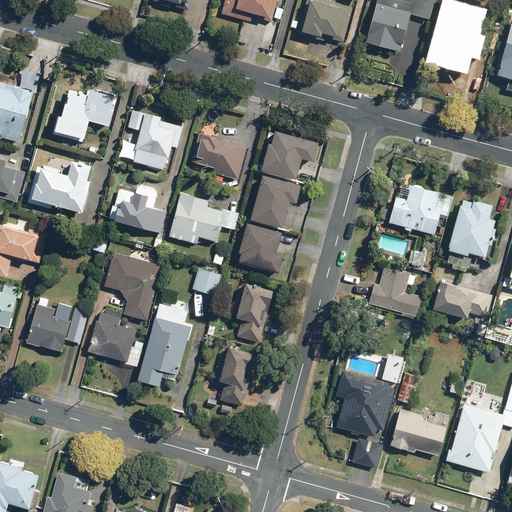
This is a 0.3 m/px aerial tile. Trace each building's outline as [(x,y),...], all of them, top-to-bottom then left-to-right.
[(152,0),(152,1),(160,3),(160,4),(171,7),(171,5),(189,10),(192,0),(152,0)] [(225,0),(222,14),(251,21),(252,17),(272,22),(277,0),(225,0)] [(354,7),(328,0),(306,0),(298,34),(326,42),(327,39),(344,43),(354,7)] [(378,0),(367,42),(401,51),(411,14),(429,19),(434,0),(378,0)] [(483,12),(446,1),(430,56),(467,66),(483,12)] [(511,21),(498,74),(510,77),(507,88),(511,89),(511,21)] [(0,41),(0,51),(12,53),(13,44),(0,41)] [(34,91),(0,81),(0,138),(19,143),(34,91)] [(69,89),(63,114),(59,113),(53,134),(83,142),(89,120),(110,126),(115,110),(111,109),(115,96),(89,89),(88,94),(69,89)] [(137,144),(125,141),(120,158),(164,170),(168,158),(169,158),(172,145),(178,147),(184,126),(160,120),(161,117),(145,112),(145,114),(133,110),(129,127),(141,130),(137,144)] [(270,140),(262,166),(297,176),(302,156),(315,160),(321,140),(276,128),(272,141),(270,140)] [(239,179),(248,146),(200,133),(192,161),(214,167),(213,172),(239,179)] [(0,197),(17,202),(26,171),(5,166),(7,160),(0,158),(1,155),(0,154),(0,197)] [(46,169),(37,166),(27,202),(52,209),(54,204),(83,212),(90,190),(85,189),(92,165),(73,160),(68,175),(62,173),(63,170),(47,165),(46,169)] [(264,173),(252,215),(285,224),(292,198),(297,199),(302,183),(264,173)] [(445,194),(401,182),(390,223),(434,235),(440,214),(448,216),(453,198),(445,196),(445,194)] [(162,233),(167,211),(146,206),(148,196),(157,199),(158,194),(156,190),(138,186),(136,194),(120,189),(116,206),(113,205),(109,219),(162,233)] [(209,200),(181,192),(169,237),(197,244),(199,237),(216,241),(220,225),(235,229),(240,213),(222,208),(222,210),(207,206),(209,200)] [(462,205),(460,204),(448,250),(451,251),(448,262),(469,268),(472,258),(469,257),(470,253),(486,257),(496,220),(490,218),(493,205),(474,199),(473,202),(463,199),(462,205)] [(244,252),(242,259),(280,270),(286,250),(278,247),(282,231),(249,222),(241,251),(244,252)] [(29,232),(0,224),(0,275),(7,278),(12,259),(26,263),(27,259),(40,262),(48,234),(29,229),(29,232)] [(91,240),(89,249),(107,252),(109,243),(91,240)] [(424,251),(415,249),(411,263),(420,266),(424,251)] [(162,264),(113,252),(105,286),(122,290),(125,296),(127,302),(124,315),(148,320),(162,264)] [(410,274),(384,267),(374,304),(416,316),(422,296),(405,291),(410,274)] [(222,274),(199,268),(193,290),(216,296),(222,274)] [(493,295),(441,281),(434,308),(468,317),(469,313),(487,318),(493,295)] [(0,336),(3,325),(9,327),(20,287),(5,283),(3,292),(0,291),(0,336)] [(274,291),(246,283),(237,317),(242,319),(237,336),(260,343),(264,327),(261,327),(266,309),(269,309),(274,291)] [(39,304),(37,303),(26,342),(62,353),(71,321),(68,320),(72,306),(59,302),(55,317),(53,316),(56,308),(47,306),(49,299),(41,297),(39,304)] [(160,303),(156,317),(155,317),(138,380),(160,386),(164,370),(178,374),(191,327),(193,327),(194,324),(185,321),(188,311),(160,303)] [(89,312),(76,308),(66,340),(80,343),(89,312)] [(98,320),(97,320),(89,351),(129,361),(137,330),(119,325),(121,317),(101,312),(98,320)] [(257,353),(229,346),(220,380),(225,382),(225,383),(224,386),(220,400),(243,406),(248,390),(244,390),(249,371),(252,372),(257,353)] [(376,437),(378,429),(384,431),(396,387),(389,385),(390,383),(343,370),(337,395),(345,397),(337,426),(376,437)] [(417,374),(405,371),(397,399),(410,402),(417,374)] [(451,376),(448,391),(460,394),(463,378),(451,376)] [(511,383),(505,407),(504,410),(503,414),(465,404),(463,409),(459,408),(456,418),(461,419),(452,450),(449,449),(446,460),(490,472),(494,459),(492,459),(493,452),(496,453),(504,424),(511,426),(511,383)] [(422,415),(401,409),(390,446),(408,451),(409,446),(439,455),(450,415),(435,411),(434,416),(430,414),(428,421),(421,419),(422,415)] [(383,443),(357,437),(351,461),(376,468),(383,443)] [(24,467),(0,460),(0,511),(6,511),(9,503),(30,509),(31,507),(36,508),(41,491),(36,490),(40,475),(23,470),(24,467)] [(88,503),(92,491),(75,486),(77,477),(59,472),(52,497),(47,496),(42,511),(92,511),(94,505),(88,503)]
